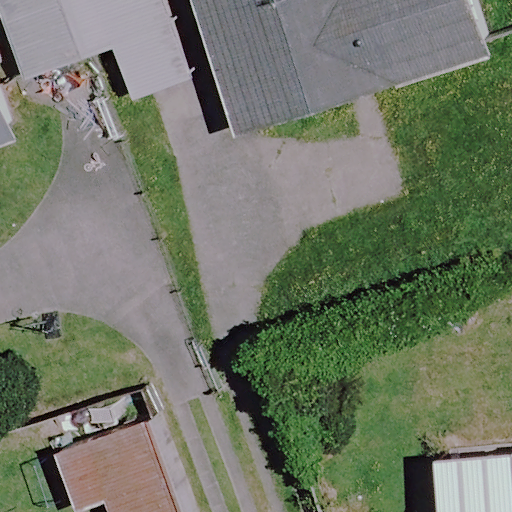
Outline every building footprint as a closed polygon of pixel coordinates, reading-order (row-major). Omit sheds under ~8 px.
[(3,0),(31,79),(114,50),(132,100),(190,79),(162,0),(75,0),(67,3),(66,0),(3,0)] [(202,0),(241,130),(492,55),(475,0),(202,0)] [(7,88),(0,69),(0,146),(24,138),(7,88)] [(184,511),(155,417),(59,447),(78,511),(82,511),(110,503),(112,511),(184,511)] [(511,511),(511,466),(443,476),(448,511),(511,511)]
